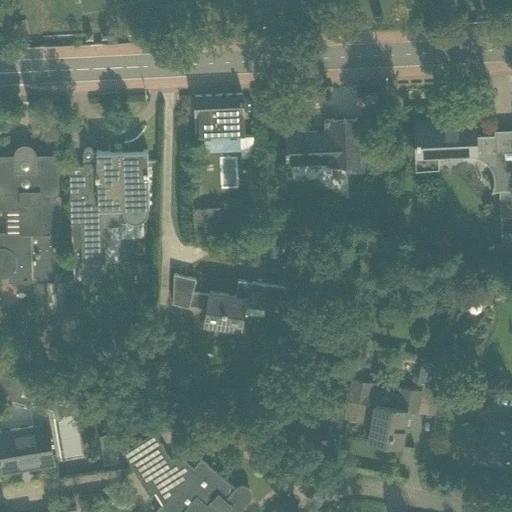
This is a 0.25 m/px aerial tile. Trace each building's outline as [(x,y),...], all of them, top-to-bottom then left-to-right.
[(244,135),(243,113),(242,93),(195,95),(196,137),(244,135)] [(511,129),(494,130),(494,134),(474,135),(473,112),(455,113),(455,119),(415,121),(416,141),(417,153),(418,169),(439,168),(439,152),(463,151),(461,156),(465,155),(467,154),(470,154),(473,155),(476,155),(478,156),(481,157),(483,159),(484,159),(486,161),(487,162),(488,164),(490,167),(491,169),(491,171),(491,172),(492,175),(492,176),(492,179),(491,181),(491,184),(490,185),(489,188),(497,186),(498,216),(511,215),(511,129)] [(359,162),(358,138),(357,118),(325,119),(326,131),(317,131),(286,132),(287,150),(285,150),(286,157),(287,157),(288,163),(327,161),(328,164),(359,162)] [(83,165),(70,166),(72,223),(81,222),(81,246),(82,279),(84,279),(84,278),(88,278),(91,278),(94,276),(97,274),(99,271),(100,268),(101,265),(99,208),(121,207),(122,211),(124,215),(127,218),(131,220),(135,220),(139,219),(143,217),(146,214),(148,210),(148,206),(148,194),(147,160),(147,150),(121,150),(92,151),(92,150),(91,148),(89,147),(87,147),(85,147),(84,148),(83,150),(83,152),(83,165)] [(55,213),(55,158),(33,158),(32,153),(32,152),(30,150),(29,149),(27,148),(25,148),(23,148),(22,148),(20,150),(19,151),(18,153),(17,158),(0,158),(0,205),(8,206),(8,233),(0,233),(0,274),(1,275),(5,275),(9,274),(9,280),(57,279),(56,248),(54,248),(54,213),(55,213)] [(219,208),(212,208),(192,210),(194,236),(220,234),(219,208)] [(293,286),(266,283),(238,279),(235,295),(230,293),(210,291),(209,294),(192,291),(196,278),(174,273),(173,303),(175,304),(189,307),(190,301),(208,303),(205,322),(224,325),(240,327),(243,312),(263,314),(265,304),(291,307),(293,286)] [(441,388),(445,362),(422,358),(418,383),(441,388)] [(97,386),(91,374),(78,382),(85,393),(97,386)] [(411,388),(400,387),(399,395),(372,390),(373,382),(353,379),(350,400),(374,404),(368,441),(401,446),(411,388)] [(20,380),(13,400),(30,405),(35,390),(36,385),(20,380)] [(511,424),(506,424),(486,419),(478,461),(503,466),(504,460),(511,461),(511,424)] [(54,462),(50,442),(47,424),(16,430),(0,432),(0,459),(0,460),(2,470),(54,462)] [(114,432),(99,435),(104,464),(119,461),(114,432)] [(237,486),(235,488),(201,459),(194,467),(183,459),(181,458),(179,457),(177,457),(175,457),(173,458),(171,459),(161,444),(149,451),(132,462),(150,490),(156,487),(163,498),(166,500),(155,511),(231,511),(235,508),(238,511),(248,499),(250,497),(250,494),(250,492),(249,489),(247,487),(245,486),(242,485),(240,485),(237,486)]
